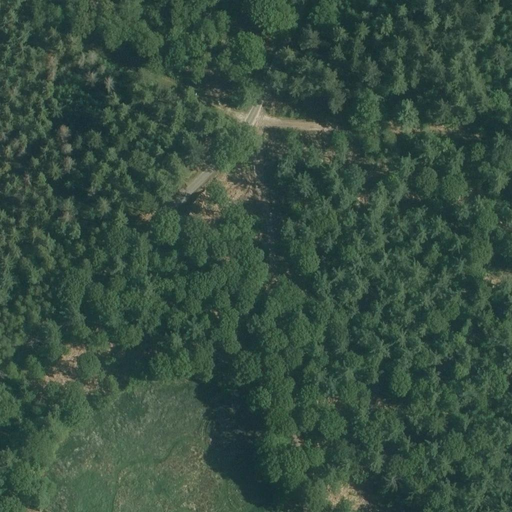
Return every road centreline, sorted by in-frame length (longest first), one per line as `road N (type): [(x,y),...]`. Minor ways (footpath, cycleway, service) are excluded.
road 1 (unclassified): [(0,378),(235,142),(303,0)]
road 2 (track): [(0,6),(252,120)]
road 3 (track): [(252,120),(281,345)]
road 4 (track): [(252,120),(460,135)]
road 5 (track): [(281,345),(299,479)]
